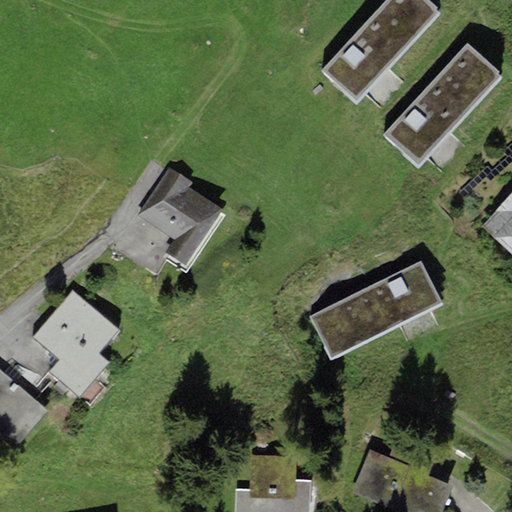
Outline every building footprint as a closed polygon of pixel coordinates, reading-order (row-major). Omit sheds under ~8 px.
[(387,0),(322,71),(356,101),(438,11),(425,0),(387,0)] [(420,165),(499,75),(464,44),(385,134),(420,165)] [(138,216),(174,239),(165,254),(186,267),(221,210),(201,197),(186,188),(190,182),(168,168),(164,174),(138,216)] [(511,193),(481,227),(511,255),(511,193)] [(309,316),(330,358),(441,304),(421,262),(309,316)] [(109,363),(99,354),(119,330),(72,291),(33,337),(60,359),(49,371),(78,397),(109,363)] [(48,412),(0,369),(0,438),(13,451),(48,412)] [(396,443),(389,459),(428,476),(435,460),(396,443)] [(389,459),(369,450),(351,491),(397,511),(418,511),(419,511),(442,511),(453,488),(428,476),(389,459)] [(309,511),(311,481),(296,481),(297,457),(250,456),(249,489),(236,489),(235,511),(309,511)]
